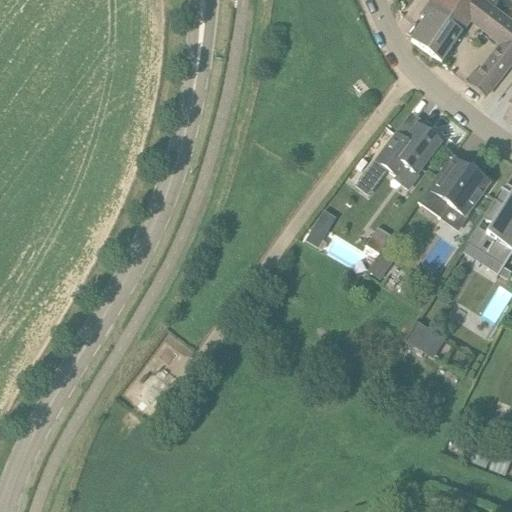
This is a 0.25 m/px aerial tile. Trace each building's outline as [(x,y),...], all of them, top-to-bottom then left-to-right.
[(431,0),(419,18),(425,24),(411,43),(440,65),(469,25),(477,31),(491,13),(493,8),(497,3),(491,0),(431,0)] [(485,98),(511,64),(511,22),(493,8),(491,13),(477,31),(497,47),(474,77),(471,74),(463,84),(465,85),(466,85),(485,99),(485,98)] [(440,144),(417,127),(405,143),(394,135),(374,162),(386,171),(394,160),(416,177),(440,144)] [(418,207),(440,223),(449,209),(466,220),(490,186),(471,173),(471,174),(462,168),(458,174),(446,166),(418,207)] [(511,197),(504,208),(494,202),(459,257),(461,258),(467,248),(502,270),(511,254),(511,197)] [(310,244),(322,249),(335,217),(323,212),(310,244)] [(378,258),(386,245),(373,236),(364,250),(378,258)] [(417,323),(405,343),(434,361),(447,341),(417,323)] [(476,449),(469,465),(485,471),(492,455),(476,449)] [(510,463),(495,457),(488,472),(503,479),(510,463)]
